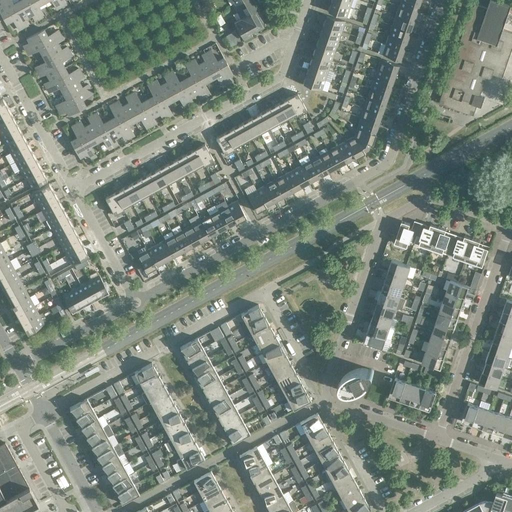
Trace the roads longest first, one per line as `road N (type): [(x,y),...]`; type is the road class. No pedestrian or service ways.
road 1 (residential): [(135,302),(380,166),(443,0)]
road 2 (residential): [(436,439),(325,396),(324,383),(380,223),(431,198),(509,226)]
road 3 (residential): [(44,414),(263,290),(308,378)]
road 4 (residential): [(72,189),(281,77),(310,0)]
road 5 (residential): [(436,439),(509,226)]
road 6 (residential): [(72,189),(0,58)]
road 7 (residential): [(18,365),(135,302)]
road 8 (residential): [(135,302),(72,189)]
